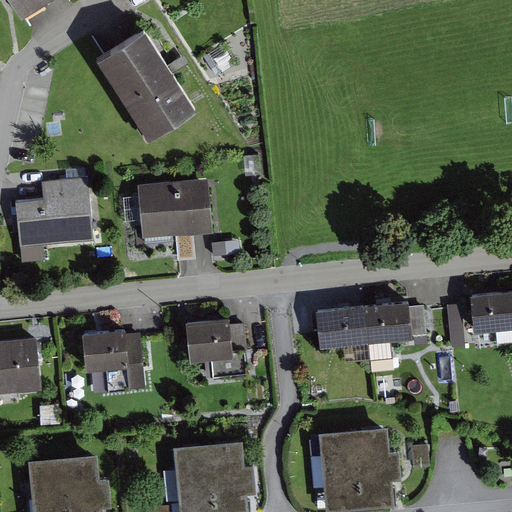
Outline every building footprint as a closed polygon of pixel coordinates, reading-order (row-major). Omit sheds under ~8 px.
[(12,0),(19,10),(34,0),(12,0)] [(147,22),(98,53),(150,136),(200,104),(178,70),(147,22)] [(212,176),(138,183),(142,221),(143,235),(208,229),(217,228),(212,176)] [(99,242),(92,179),(44,184),(45,201),(14,204),(16,226),(18,250),(99,242)] [(511,357),(510,339),(505,301),(459,307),(463,346),(488,343),(490,360),(511,357)] [(402,311),(307,321),(310,361),(405,349),(402,311)] [(220,327),(174,333),(178,377),(195,374),(196,400),(242,394),(239,363),(224,363),(220,327)] [(115,341),(70,344),(74,382),(94,382),(97,405),(139,405),(133,346),(115,347),(115,341)] [(25,348),(0,350),(0,403),(32,401),(25,348)] [(379,436),(309,444),(316,511),(385,511),(383,492),(392,491),(390,461),(381,461),(379,436)] [(234,451),(163,457),(168,511),(238,511),(238,505),(247,504),(244,474),(236,475),(234,451)] [(88,464),(17,469),(21,511),(101,511),(100,490),(90,490),(88,464)]
